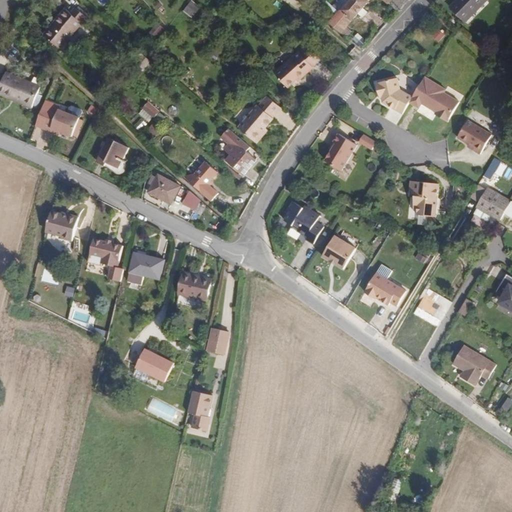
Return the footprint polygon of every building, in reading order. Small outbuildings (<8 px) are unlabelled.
[(339,0),(326,16),(332,21),(329,24),(341,33),(370,0),(385,0),(399,12),(409,0),(339,0)] [(458,0),(451,7),(466,22),(478,10),(477,9),(485,0),(487,1),(488,0),(458,0)] [(135,12),(142,21),(148,16),(140,7),(135,12)] [(45,36),(61,49),(87,17),(76,8),(71,13),(66,9),(55,21),(56,22),(45,36)] [(146,34),(152,38),(159,30),(154,24),(146,34)] [(432,39),(438,44),(446,35),(440,30),(432,39)] [(363,48),(368,42),(363,38),(358,44),(363,48)] [(308,46),(301,53),(313,66),(321,60),(308,46)] [(302,78),(314,67),(301,53),(300,52),(275,73),(288,87),(300,77),(302,78)] [(42,87),(7,72),(0,88),(0,94),(33,108),(42,87)] [(448,89),(427,76),(415,97),(412,102),(421,107),(424,102),(439,111),(438,114),(450,121),(462,101),(446,92),(448,89)] [(412,102),(415,97),(402,89),(399,78),(378,84),(381,94),(383,94),(384,98),(385,102),(405,114),(412,102)] [(281,108),(268,96),(259,106),(258,105),(239,128),(257,143),(264,134),(262,132),(266,128),(274,118),(273,117),(281,108)] [(155,118),(160,112),(149,102),(143,108),(155,118)] [(80,118),(52,107),(50,110),(45,125),(43,128),(51,131),(52,129),(60,132),(73,137),(80,118)] [(45,125),(50,110),(44,108),(38,122),(45,125)] [(474,149),(482,153),(494,134),(470,119),(459,137),(471,144),(475,146),(474,149)] [(328,161),(345,171),(360,145),(341,134),(336,142),(339,144),(335,150),(328,161)] [(366,134),(362,142),(375,149),(379,142),(366,134)] [(123,161),(129,148),(109,138),(98,162),(106,166),(107,162),(119,168),(123,161)] [(244,175),(257,160),(240,146),(227,160),(244,175)] [(506,165),(495,158),(484,176),(491,180),(498,167),(503,170),(506,165)] [(126,166),(126,162),(123,161),(119,168),(107,162),(106,166),(108,167),(117,174),(119,174),(122,173),(124,172),(125,171),(126,168),(126,166)] [(185,177),(212,201),(219,194),(210,186),(208,184),(211,180),(218,172),(206,162),(196,174),(186,176),(185,177)] [(159,174),(149,192),(172,204),(181,186),(159,174)] [(441,182),(413,179),(412,189),(413,189),(417,190),(417,195),(415,207),(420,208),(419,213),(420,213),(429,214),(437,215),(441,182)] [(486,191),(478,186),(472,197),(480,201),(486,191)] [(511,202),(488,188),(486,191),(480,201),(477,207),(478,207),(492,215),(500,220),(511,202)] [(201,200),(191,191),(183,204),(195,210),(201,200)] [(309,238),(317,243),(327,226),(319,222),(323,215),(307,205),(306,207),(296,201),(291,209),(293,211),(288,220),(296,225),(295,226),(310,236),(309,238)] [(478,207),(474,214),(488,222),(492,215),(478,207)] [(73,241),(80,217),(69,214),(68,216),(52,211),(47,231),(63,235),(62,238),(73,241)] [(420,213),(419,223),(428,224),(429,214),(420,213)] [(339,234),(327,254),(348,267),(360,247),(339,234)] [(118,267),(124,246),(113,244),(106,242),(95,239),(89,263),(102,266),(101,268),(111,271),(108,283),(120,286),(125,269),(118,267)] [(160,280),(165,260),(135,252),(130,272),(145,276),(160,280)] [(379,271),(390,277),(395,269),(384,262),(379,271)] [(393,300),(400,304),(409,289),(390,277),(379,271),(368,290),(378,296),(380,294),(385,296),(383,298),(392,303),(393,300)] [(145,276),(130,272),(128,281),(142,285),(145,276)] [(497,290),(505,294),(511,283),(511,274),(508,272),(497,290)] [(184,273),(179,294),(207,300),(212,281),(200,278),(200,276),(184,273)] [(505,294),(501,301),(511,307),(511,283),(505,294)] [(437,327),(452,302),(429,288),(428,290),(424,297),(414,313),(437,327)] [(214,328),(209,351),(225,355),(229,334),(229,332),(214,328)] [(463,375),(477,384),(484,373),(490,377),(498,363),(465,344),(455,362),(467,369),(463,375)] [(165,382),(175,363),(146,349),(136,367),(165,382)] [(194,391),(187,418),(195,420),(193,428),(207,431),(211,417),(208,417),(210,408),(213,396),(194,391)] [(173,418),(177,410),(169,405),(169,404),(156,397),(151,406),(173,418)] [(511,402),(508,400),(502,410),(508,413),(511,405),(511,402)]
